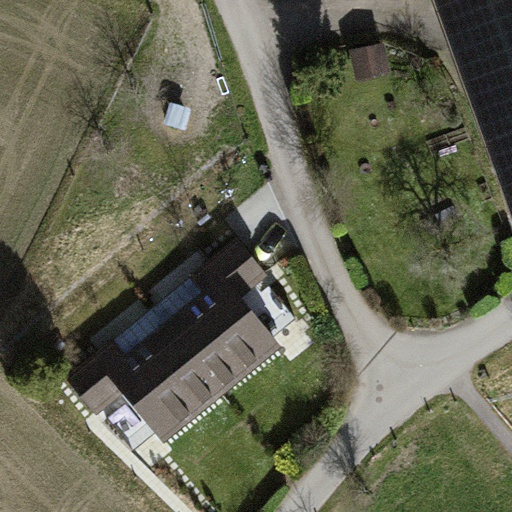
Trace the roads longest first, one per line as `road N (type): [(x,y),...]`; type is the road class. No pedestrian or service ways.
road 1 (unclassified): [(399,390),(291,193),(233,0)]
road 2 (residential): [(399,390),(296,511)]
road 3 (residential): [(511,315),(399,390)]
